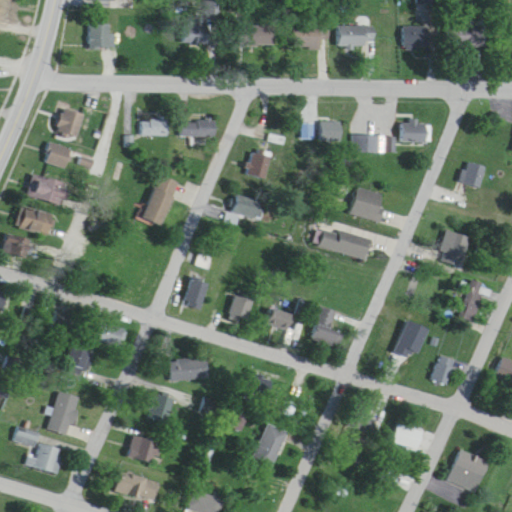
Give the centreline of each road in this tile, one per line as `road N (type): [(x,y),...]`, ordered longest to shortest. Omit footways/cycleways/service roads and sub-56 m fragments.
road 1 (residential): [(58,511),(251,70)]
road 2 (residential): [(456,396),(0,251)]
road 3 (residential): [(511,74),(35,67)]
road 4 (residential): [(279,511),(348,366),(465,74)]
road 5 (primary): [(0,142),(55,0)]
road 6 (residential): [(141,511),(0,472)]
road 7 (residential): [(456,396),(511,273)]
road 8 (residential): [(401,511),(456,396)]
